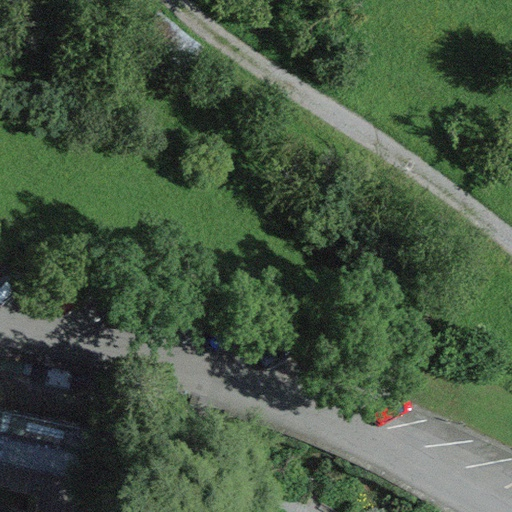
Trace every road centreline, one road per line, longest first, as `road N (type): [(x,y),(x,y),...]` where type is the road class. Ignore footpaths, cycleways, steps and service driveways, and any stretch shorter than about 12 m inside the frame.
road 1 (residential): [(0,320),(116,345),(333,420),(499,511)]
road 2 (track): [(175,0),(219,40),(511,243)]
